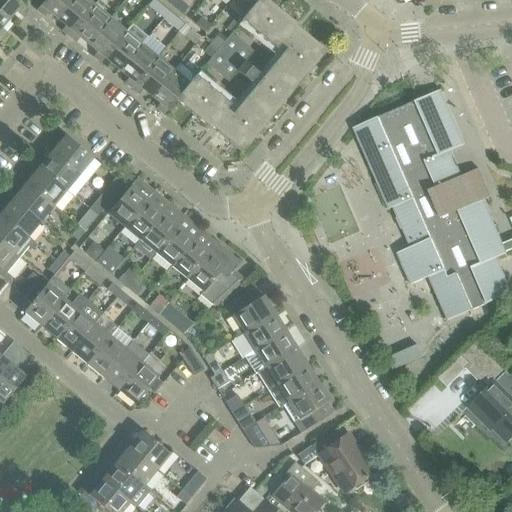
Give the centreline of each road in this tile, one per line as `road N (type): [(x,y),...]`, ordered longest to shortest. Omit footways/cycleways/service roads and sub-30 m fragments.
road 1 (residential): [(442,511),(255,213)]
road 2 (residential): [(241,202),(213,206),(45,66),(0,121)]
road 3 (residential): [(221,482),(159,429),(125,417),(0,313)]
road 4 (residential): [(255,213),(357,86),(378,27)]
road 5 (residential): [(378,27),(241,202)]
road 6 (residential): [(378,27),(511,19)]
